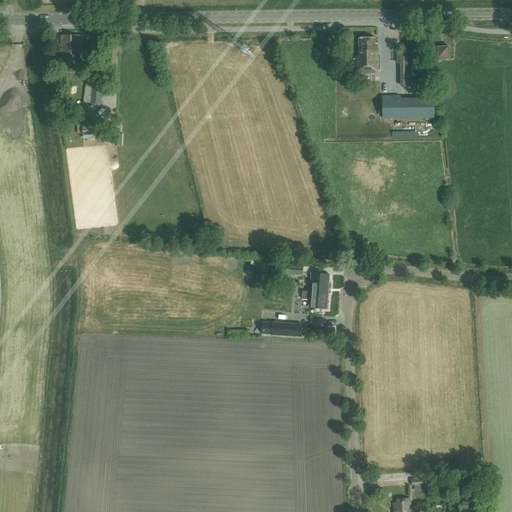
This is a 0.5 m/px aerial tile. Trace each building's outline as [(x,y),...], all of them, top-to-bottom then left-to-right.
[(61,40),(61,58),(81,58),(81,35),(65,35),(65,40),(61,40)] [(375,43),(375,38),(358,38),(359,56),(356,56),(356,72),(378,72),(377,43),(375,43)] [(438,57),(449,57),(448,46),(438,47),(438,57)] [(401,87),(411,87),(410,55),(396,55),(396,64),(400,64),(401,87)] [(365,90),(382,87),(380,80),(363,83),(365,90)] [(90,104),(100,105),(103,84),(93,83),(90,104)] [(90,106),(80,106),(80,116),(90,116),(90,106)] [(89,121),(82,122),(83,137),(102,135),(101,121),(94,121),(94,123),(89,123),(89,121)] [(286,274),(303,275),(304,266),(286,265),(286,274)] [(302,300),(309,300),(308,308),(327,309),(329,284),(330,274),(311,273),(310,290),(307,290),(307,292),(302,291),(302,300)] [(272,322),(271,335),(301,337),(302,325),(272,322)] [(412,486),(425,485),(425,490),(432,489),(431,477),(426,478),(411,479),(412,486)] [(474,494),(465,495),(465,504),(475,503),(474,494)] [(393,511),(410,511),(410,499),(397,500),(397,504),(393,504),(393,511)]
